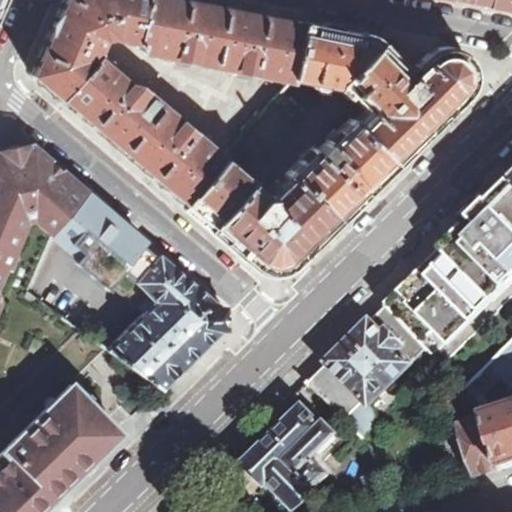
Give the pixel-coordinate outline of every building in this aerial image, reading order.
[(290,80),(291,78),(302,21),(196,0),(64,0),(32,75),(183,204),(222,158),(191,133),(193,131),(193,127),(185,120),(180,120),(179,122),(138,88),(138,86),(123,82),(96,57),(97,50),(103,38),(114,35),(138,43),(143,52),(175,57),(175,60),(178,64),(188,65),(191,63),(191,61),(235,69),(236,71),(239,75),(249,77),(252,74),(252,72),(290,80)] [(511,0),(471,0),(511,8),(511,0)] [(355,122),(392,162),(462,93),(466,88),(468,82),(470,75),(469,69),(467,64),(463,59),(459,55),(454,52),(448,50),(439,51),(433,53),(426,57),(407,76),(396,64),(378,45),(371,39),(359,36),(360,33),(334,27),(302,21),(291,78),(336,88),(339,85),(366,111),(355,122)] [(239,140),(262,159),(304,111),(281,91),(239,140)] [(287,179),(330,222),(392,162),(355,122),(350,118),(315,152),(311,148),(284,175),(287,179)] [(4,152),(0,154),(0,158),(0,160),(20,156),(20,150),(25,147),(21,148),(19,146),(8,148),(7,151),(4,152)] [(0,276),(20,291),(45,235),(80,193),(44,162),(28,148),(20,150),(20,156),(0,160),(0,158),(0,276)] [(183,204),(261,271),(282,270),(330,222),(287,179),(268,198),(261,198),(262,191),(222,158),(183,204)] [(509,302),(511,305),(511,182),(511,183),(398,295),(408,305),(396,317),(428,350),(443,367),(509,302)] [(140,240),(80,193),(45,235),(104,282),(140,240)] [(105,348),(161,389),(232,320),(233,317),(159,255),(136,281),(155,301),(105,348)] [(0,396),(53,315),(20,291),(0,276),(0,396)] [(308,384),(363,441),(372,431),(375,425),(375,419),(375,414),(372,410),(397,385),(394,383),(428,350),(396,317),(387,307),(374,319),(344,348),(308,384)] [(69,383),(105,348),(53,315),(0,396),(0,511),(35,511),(107,442),(105,440),(105,422),(107,421),(69,383)] [(511,465),(511,343),(472,382),(485,395),(496,384),(495,383),(502,378),(511,387),(511,399),(508,399),(504,400),(503,399),(481,406),(484,417),(501,469),(511,465)] [(485,395),(472,382),(465,389),(477,402),(485,395)] [(330,476),(315,461),(339,437),(328,424),(324,428),(305,408),(271,440),(247,464),(251,467),(247,471),(262,486),(266,482),(268,485),(270,484),(295,510),(296,511),(299,509),(302,511),(306,511),(311,510),(314,508),(317,505),(318,501),(317,497),(315,493),(318,490),(317,488),(330,476)] [(459,425),(476,477),(501,469),(484,417),(459,425)] [(266,482),(262,486),(265,489),(259,494),(276,511),(292,511),(295,510),(270,484),(268,485),(266,482)]
